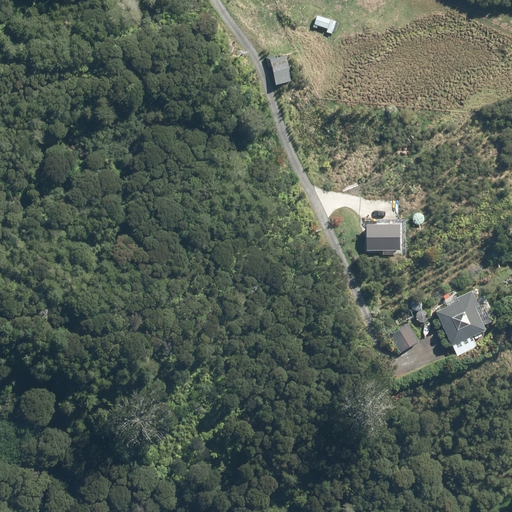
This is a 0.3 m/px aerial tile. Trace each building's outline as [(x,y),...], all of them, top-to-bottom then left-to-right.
[(318,15),(315,24),(328,29),(332,20),(318,15)] [(288,55),(271,59),(274,71),(291,67),(288,55)] [(360,214),(361,245),(397,245),(396,213),(360,214)] [(448,307),(438,312),(454,347),(455,346),(459,356),(479,347),(474,337),(488,330),(477,308),(481,307),(474,291),(446,303),(448,307)] [(391,336),(402,353),(420,342),(409,324),(391,336)]
